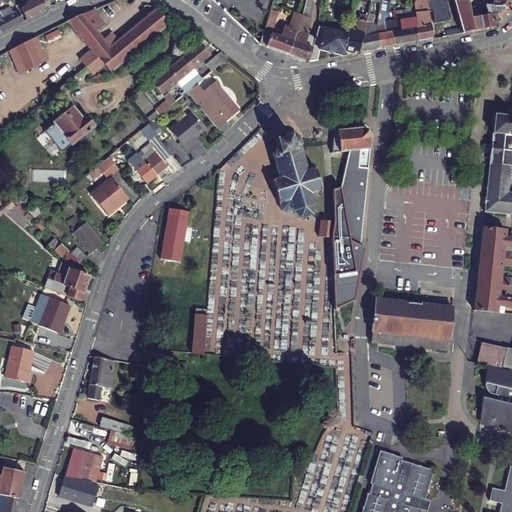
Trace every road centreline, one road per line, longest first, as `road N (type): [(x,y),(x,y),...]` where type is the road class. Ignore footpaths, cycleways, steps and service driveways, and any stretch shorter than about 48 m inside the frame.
road 1 (residential): [(33,511),(122,242),(141,210),(213,158),(264,108),(278,82)]
road 2 (residential): [(511,33),(278,82)]
road 3 (unknown): [(465,279),(439,511)]
road 4 (residential): [(170,0),(278,82)]
